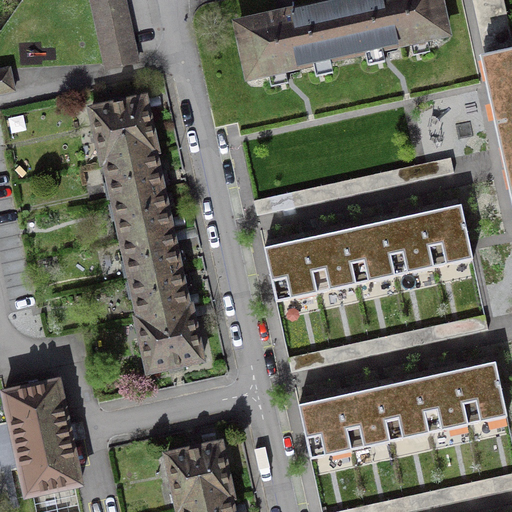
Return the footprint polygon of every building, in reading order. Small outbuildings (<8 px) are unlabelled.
[(90,0),(102,58),(105,71),(135,64),(121,0),(90,0)] [(248,78),(346,57),(444,35),(436,0),(360,0),(335,6),(288,16),(237,27),(248,78)] [(511,55),(483,62),(493,107),(503,169),(509,184),(511,195),(511,55)] [(0,72),(0,95),(12,93),(8,71),(0,72)] [(103,165),(112,203),(129,281),(137,320),(135,320),(146,374),(167,370),(174,368),(201,362),(189,308),(186,309),(180,280),(175,257),(163,203),(158,180),(153,155),(155,154),(143,100),(116,106),(89,112),(101,166),(103,165)] [(390,221),(382,223),(352,230),(343,232),(314,238),(305,241),(274,247),(267,249),(279,303),(317,294),(355,285),(393,277),(432,268),(470,260),(458,206),(430,212),(420,215),(390,221)] [(427,433),(466,424),(505,416),(494,362),(464,369),(455,371),(427,377),(416,379),(385,386),(377,388),(347,395),(338,397),(309,403),(299,405),(310,458),(349,450),(388,441),(427,433)] [(24,498),(74,488),(79,486),(56,383),(2,396),(24,498)] [(230,511),(228,500),(231,499),(219,445),(192,451),(165,457),(177,511),(179,511),(230,511)]
